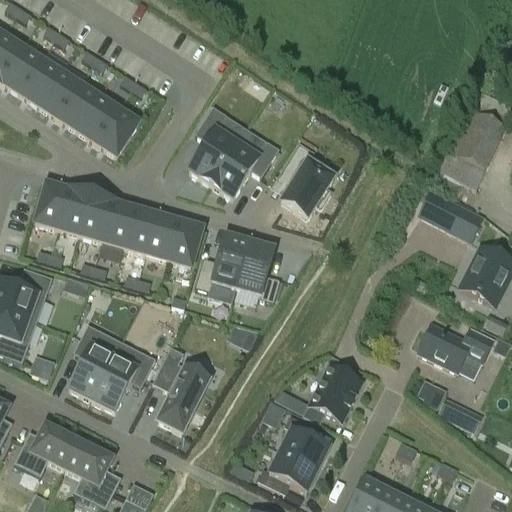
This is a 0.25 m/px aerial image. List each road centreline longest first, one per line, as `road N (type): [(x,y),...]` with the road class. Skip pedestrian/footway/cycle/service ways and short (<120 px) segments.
road 1 (residential): [(312,249),(66,178)]
road 2 (residential): [(0,387),(186,468)]
road 3 (residential): [(334,511),(389,403)]
